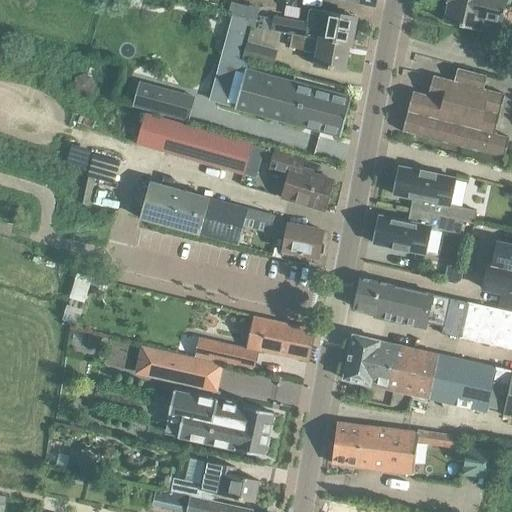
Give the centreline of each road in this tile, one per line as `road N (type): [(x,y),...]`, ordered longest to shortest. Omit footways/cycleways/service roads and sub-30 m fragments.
road 1 (residential): [(337,314),(395,0)]
road 2 (residential): [(109,252),(337,314)]
road 3 (residential): [(303,511),(337,314)]
road 4 (unknown): [(388,41),(511,74)]
